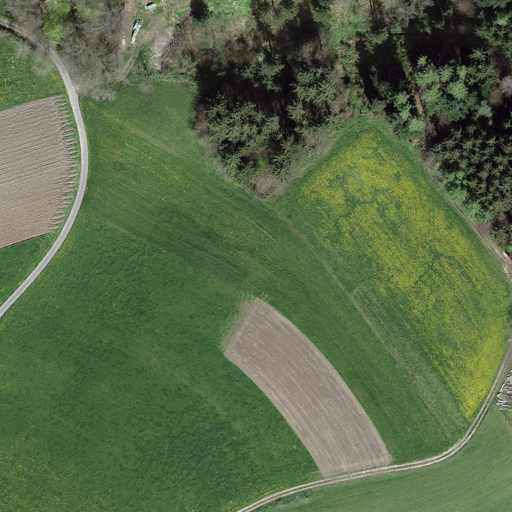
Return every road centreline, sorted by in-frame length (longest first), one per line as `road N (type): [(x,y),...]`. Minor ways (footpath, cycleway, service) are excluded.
road 1 (unclassified): [(0,312),(59,241),(78,200),(85,157),(61,66),(0,20)]
road 2 (track): [(242,511),(318,483),(444,456),(467,439),(511,351)]
road 3 (track): [(511,276),(423,166),(511,79)]
road 4 (track): [(71,90),(118,78),(153,21),(192,0)]
